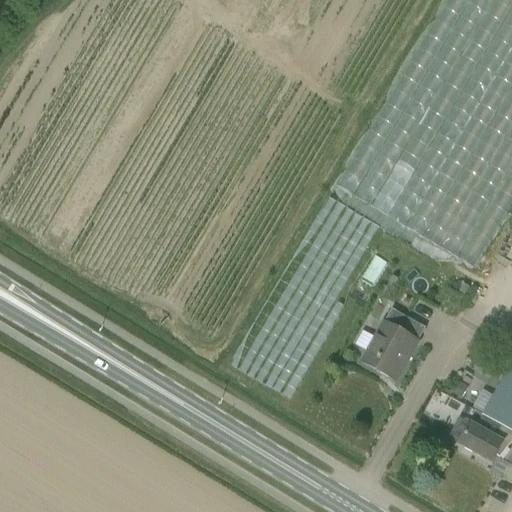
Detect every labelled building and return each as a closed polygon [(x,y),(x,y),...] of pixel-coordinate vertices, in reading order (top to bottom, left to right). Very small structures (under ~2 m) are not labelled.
[(486,271),(511,221),(511,0),(445,0),(346,193),(395,218),(392,223),(486,271)] [(324,322),(365,240),(364,229),(378,227),(382,218),(373,219),(353,209),(341,211),(339,199),(329,200),(320,218),(307,220),(259,317),(267,321),(271,320),(284,326),(263,329),(264,335),(253,336),(254,344),(246,361),(282,379),(297,350),(303,349),(313,328),(325,327),(324,322)] [(465,296),(469,288),(463,285),(459,293),(465,296)] [(403,371),(418,343),(412,339),(419,327),(392,311),(385,325),(383,323),(361,364),(393,381),(400,369),(403,371)] [(472,426),(460,447),(492,465),(497,457),(500,459),(511,443),(511,363),(482,416),(483,417),(476,428),(472,426)] [(470,397),(463,388),(454,396),(461,405),(470,397)]
